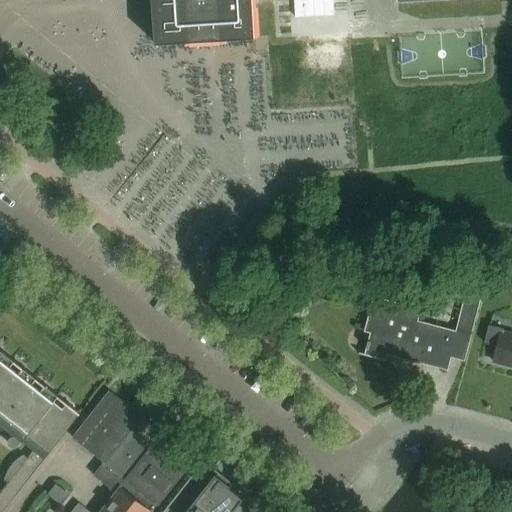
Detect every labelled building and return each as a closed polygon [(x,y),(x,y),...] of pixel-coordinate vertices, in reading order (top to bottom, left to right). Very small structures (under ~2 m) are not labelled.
[(153,0),(156,44),(256,38),(254,6),(253,0),(153,0)] [(293,0),(295,17),(335,15),(333,0),(293,0)] [(472,336),(488,276),(420,284),(466,296),(456,332),(472,336)] [(367,331),(375,333),(371,350),(367,349),(365,356),(386,361),(388,354),(448,369),(457,333),(417,323),(422,304),(405,299),(403,306),(375,299),(367,331)] [(511,335),(504,333),(504,330),(490,327),(486,343),(498,346),(494,362),(511,366),(511,335)] [(0,511),(1,511),(45,459),(80,415),(0,350),(0,511)] [(159,506),(185,472),(131,430),(142,417),(109,391),(73,438),(104,463),(94,476),(117,493),(102,511),(151,511),(157,504),(159,506)] [(247,511),(241,503),(245,499),(231,488),(234,484),(204,461),(164,511),(247,511)]
